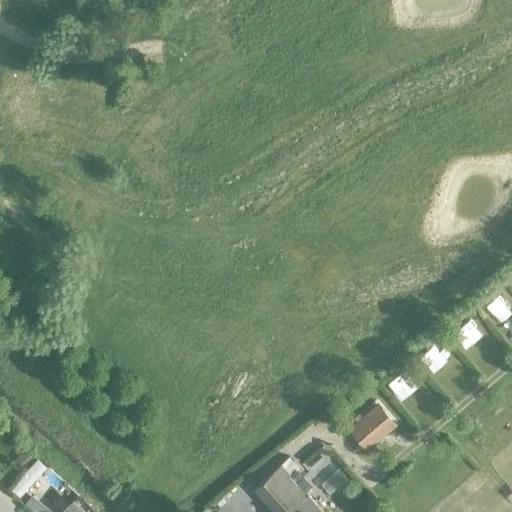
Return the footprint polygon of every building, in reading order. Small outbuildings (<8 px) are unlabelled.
[(220,34),(215,50),(230,55),(235,38),(220,34)] [(29,59),(25,65),(32,70),(36,63),(29,59)] [(27,67),(19,77),(36,89),(43,80),(27,67)] [(109,94),(98,105),(114,120),(125,109),(109,94)] [(155,152),(147,160),(162,173),(169,166),(155,152)] [(38,336),(29,344),(45,363),(54,355),(38,336)] [(362,444),(391,420),(377,404),(349,428),(362,444)] [(24,451),(12,463),(21,471),(33,459),(24,451)] [(322,511),(304,491),(310,486),(302,477),(296,483),(289,475),(297,468),(288,457),(253,488),(274,511),(322,511)] [(37,470),(30,463),(23,470),(30,477),(37,470)] [(337,468),(320,484),(328,494),(346,478),(337,468)] [(93,511),(76,495),(59,511),(93,511)]
